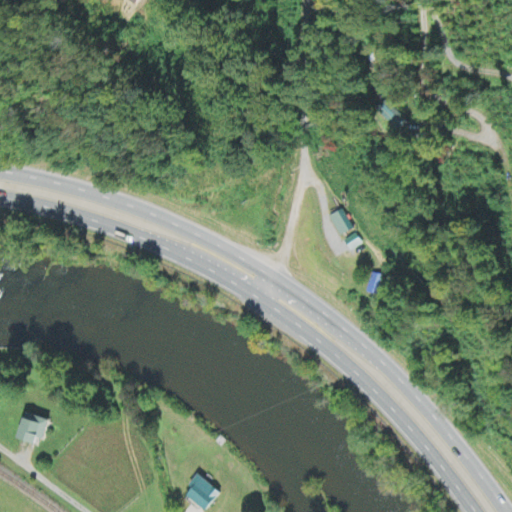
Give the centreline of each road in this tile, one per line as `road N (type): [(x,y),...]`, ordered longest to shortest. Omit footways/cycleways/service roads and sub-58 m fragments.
road 1 (trunk): [(511,510),(416,395),(290,289),(150,211),(0,169)]
road 2 (trunk): [(0,195),(142,236),(258,297),(317,338),(392,408),(473,511)]
road 3 (trunk): [(142,236),(180,244),(251,283),(273,280)]
